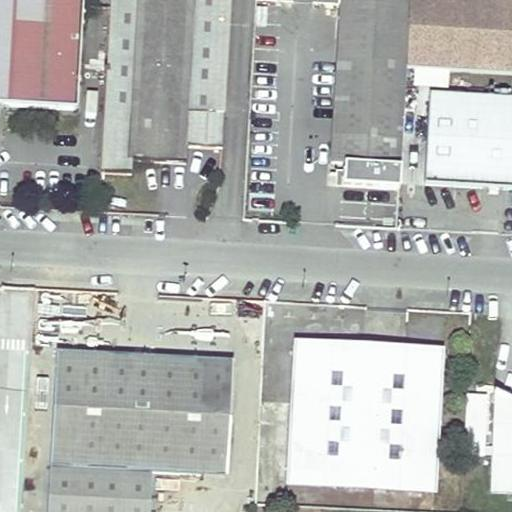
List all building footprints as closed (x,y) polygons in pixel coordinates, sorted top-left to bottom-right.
[(0,0),(0,107),(74,112),(79,0),(0,0)] [(108,0),(106,65),(105,80),(99,171),(124,173),(132,173),(132,162),(185,165),(186,147),(223,149),(230,0),(108,0)] [(400,170),(405,70),(408,0),(286,0),(286,3),(336,6),(332,65),(331,90),(327,166),(397,170),(400,170)] [(511,0),(408,0),(405,70),(511,75),(511,0)] [(309,89),(331,90),(332,65),(310,64),(309,89)] [(511,100),(429,97),(425,187),(511,190),(511,100)] [(337,476),(336,486),(438,490),(443,352),(293,346),(288,474),(337,476)] [(231,361),(55,350),(44,511),(146,511),(149,471),(224,476),(231,361)] [(511,401),(493,395),(492,496),(511,496),(511,401)] [(337,476),(288,474),(288,484),(336,486),(337,476)]
